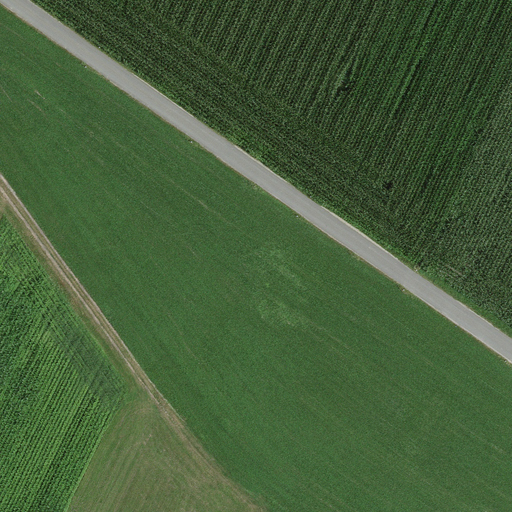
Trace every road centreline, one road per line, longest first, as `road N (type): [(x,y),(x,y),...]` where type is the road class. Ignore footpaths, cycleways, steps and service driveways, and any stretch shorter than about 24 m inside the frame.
road 1 (unclassified): [(9,0),(511,352)]
road 2 (track): [(263,511),(180,428),(0,180)]
